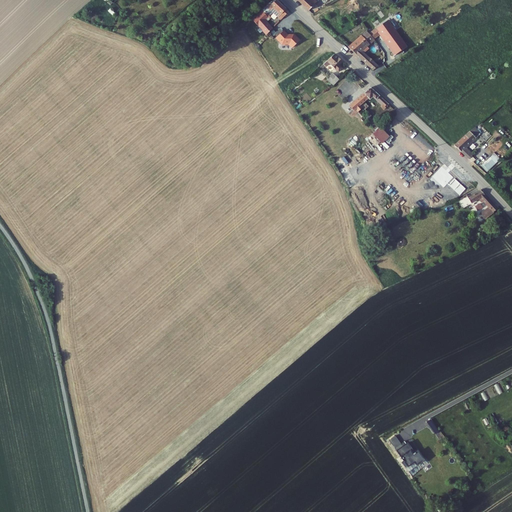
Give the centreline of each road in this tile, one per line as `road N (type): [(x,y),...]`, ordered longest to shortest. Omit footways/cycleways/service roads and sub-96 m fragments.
road 1 (tertiary): [(286,0),(511,213)]
road 2 (track): [(88,511),(46,315),(0,226)]
road 3 (unknown): [(511,372),(410,427),(392,447)]
